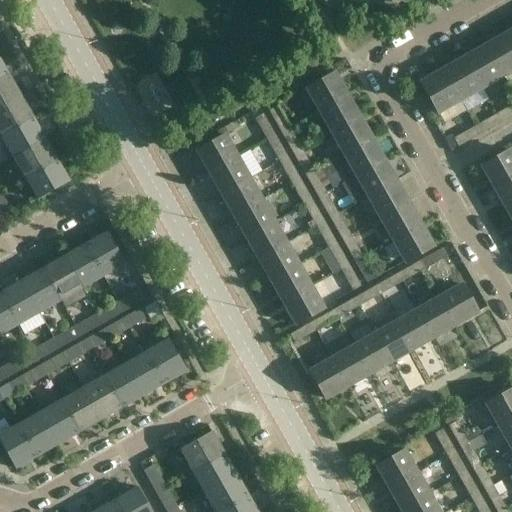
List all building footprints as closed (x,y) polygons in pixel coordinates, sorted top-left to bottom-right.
[(486,45),(503,76),(511,71),(511,41),(507,33),(486,45)] [(465,58),(482,88),(503,76),(486,45),(465,58)] [(443,70),(461,101),(482,88),(465,58),(443,70)] [(0,65),(0,79),(9,75),(3,66),(1,67),(0,65)] [(461,101),(443,70),(421,83),(438,113),(461,101)] [(334,73),(306,89),(319,111),(347,95),(334,73)] [(9,75),(0,79),(0,108),(19,98),(12,86),(14,85),(9,75)] [(163,105),(148,81),(137,87),(152,112),(163,105)] [(347,95),(319,111),(331,132),(359,116),(347,95)] [(19,98),(0,108),(0,133),(2,136),(33,118),(28,109),(26,110),(19,98)] [(511,109),(510,106),(497,114),(502,122),(511,116),(511,109)] [(278,107),(269,112),(277,125),(285,120),(278,107)] [(502,122),(497,114),(483,122),(488,130),(502,122)] [(264,115),(255,120),(263,133),(272,128),(271,128),(264,115)] [(359,116),(331,132),(343,154),(371,138),(359,116)] [(33,118),(2,136),(14,157),(43,140),(46,139),(39,128),(33,118)] [(459,148),(472,140),(467,131),(454,139),(459,148)] [(210,173),(238,157),(225,135),(197,150),(210,173)] [(293,135),(285,140),(286,142),(292,153),(301,149),(293,135)] [(371,138),(343,154),(356,176),(384,160),(371,138)] [(43,140),(14,157),(26,178),(58,160),(53,152),(46,139),(43,140)] [(280,143),(271,148),(279,161),(287,157),(280,145),(280,143)] [(301,149),(292,153),(292,154),(293,155),(300,167),(309,162),(301,149)] [(238,157),(210,173),(222,194),(250,178),(262,171),(250,150),(238,157)] [(494,188),(511,177),(511,154),(509,150),(481,166),(494,188)] [(287,157),(279,161),(287,175),(295,170),(288,158),(287,157)] [(58,160),(26,178),(39,201),(71,182),(70,181),(63,169),(58,160)] [(335,160),(320,168),(325,178),(331,189),(346,180),(340,170),(335,160)] [(384,160),(356,176),(368,198),(396,181),(384,160)] [(506,210),(511,206),(511,177),(494,188),(506,210)] [(250,178),(222,194),(234,216),(262,200),(250,178)] [(318,179),(310,184),(317,198),(326,193),(318,179)] [(396,181),(368,198),(380,219),(409,203),(396,181)] [(304,187),(296,192),(304,205),(312,200),(304,187)] [(326,193),(317,198),(325,211),(333,206),(326,193)] [(262,200),(234,216),(246,238),(274,222),(262,200)] [(312,200),(304,205),(311,219),(320,214),(312,200)] [(6,201),(0,204),(0,210),(5,220),(14,214),(6,201)] [(409,203),(380,219),(392,240),(421,225),(409,203)] [(274,222),(246,238),(258,259),(287,244),(274,222)] [(343,223),(334,228),(342,241),(350,236),(343,223)] [(421,225),(392,240),(405,263),(433,246),(421,225)] [(329,230),(321,235),(328,249),(337,244),(329,230)] [(94,240),(86,245),(105,277),(126,265),(107,233),(106,233),(94,240)] [(350,236),(342,241),(349,255),(358,250),(350,236)] [(287,244),(258,259),(270,281),(299,265),(287,244)] [(337,244),(328,249),(336,262),(344,257),(337,244)] [(76,250),(65,257),(66,259),(83,289),(105,277),(86,245),(76,250)] [(433,255),(420,262),(425,270),(446,258),(441,250),(433,255)] [(52,264),(44,269),(62,301),(83,289),(66,259),(65,257),(52,264)] [(420,262),(407,270),(411,278),(425,270),(420,262)] [(299,265),(270,281),(283,302),(311,287),(299,265)] [(368,267),(359,271),(367,285),(375,280),(368,267)] [(34,274),(22,281),(24,283),(41,313),(62,301),(44,269),(34,274)] [(354,274),(345,279),(353,293),(361,288),(354,274)] [(391,279),(377,286),(382,295),(395,287),(391,279)] [(10,288),(1,293),(20,325),(41,313),(24,283),(22,281),(10,288)] [(440,297),(456,326),(478,313),(462,285),(440,297)] [(377,286),(364,294),(368,302),(382,295),(377,286)] [(311,287),(283,302),(295,325),(323,309),(311,287)] [(127,298),(132,307),(143,301),(138,292),(127,298)] [(0,293),(0,336),(20,325),(1,293),(0,293)] [(419,310),(434,338),(456,326),(440,297),(419,310)] [(156,302),(144,308),(149,317),(151,321),(162,314),(163,313),(156,301),(156,302)] [(347,303),(333,311),(338,319),(352,312),(347,303)] [(111,307),(98,315),(103,324),(116,316),(111,307)] [(144,308),(131,316),(136,325),(149,317),(144,308)] [(397,322),(413,350),(434,338),(419,310),(397,322)] [(333,311),(320,318),(325,327),(338,319),(333,311)] [(103,324),(98,315),(85,322),(90,331),(103,324)] [(106,330),(111,339),(124,331),(119,322),(106,330)] [(375,334),(391,362),(413,350),(397,322),(375,334)] [(290,335),(279,342),(284,350),(295,343),(309,336),(304,327),(304,328),(290,335)] [(98,346),(111,339),(106,330),(93,337),(98,346)] [(66,332),(56,339),(61,348),(71,341),(66,332)] [(353,346),(370,374),(391,362),(375,334),(353,346)] [(326,347),(332,358),(348,386),(370,374),(353,346),(347,335),(326,347)] [(61,348),(56,339),(40,347),(45,356),(61,348)] [(169,340),(147,352),(165,384),(174,379),(186,372),(187,371),(169,340)] [(63,354),(69,362),(80,356),(75,347),(63,354)] [(147,352),(126,364),(142,394),(144,396),(156,389),(165,384),(147,352)] [(54,371),(69,362),(63,354),(49,362),(54,371)] [(26,355),(13,363),(18,372),(31,364),(26,355)] [(326,399),(348,386),(332,358),(310,371),(326,399)] [(18,372),(13,363),(0,370),(5,379),(18,372)] [(126,364),(105,376),(123,408),(132,403),(144,396),(142,394),(126,364)] [(21,378),(26,387),(40,379),(34,370),(21,378)] [(105,376),(83,388),(100,418),(101,420),(113,413),(123,408),(105,376)] [(14,394),(26,387),(21,378),(9,385),(14,394)] [(83,388),(62,400),(80,432),(89,427),(101,420),(100,418),(83,388)] [(499,426),(511,418),(511,388),(486,404),(499,426)] [(62,400),(41,412),(57,442),(58,444),(70,438),(80,432),(62,400)] [(41,412),(19,424),(37,456),(46,451),(58,444),(57,442),(41,412)] [(511,447),(511,418),(499,426),(511,448),(511,447)] [(457,421),(448,426),(456,439),(464,434),(457,421)] [(19,424),(0,435),(0,439),(16,468),(17,468),(29,461),(37,456),(19,424)] [(443,429),(434,434),(442,447),(450,442),(443,429)] [(212,432),(180,450),(192,472),(224,453),(219,445),(213,433),(212,432)] [(376,467),(389,489),(417,473),(405,450),(376,467)] [(474,451),(465,456),(473,469),(482,465),(474,451)] [(224,453),(192,472),(204,493),(234,476),(236,475),(229,463),(224,453)] [(460,459),(452,464),(459,478),(468,473),(460,459)] [(482,465),(473,469),(481,483),(489,478),(482,465)] [(153,468),(144,473),(151,486),(160,481),(153,468)] [(430,494),(417,473),(389,489),(401,511),(430,494)] [(468,473),(459,478),(467,491),(476,486),(468,473)] [(234,476),(204,493),(215,511),(221,511),(248,496),(243,487),(236,475),(234,476)] [(125,495),(116,500),(122,511),(151,511),(138,487),(137,488),(125,495)] [(439,511),(430,494),(401,511),(439,511)] [(498,494),(490,499),(497,511),(498,511),(506,508),(498,494)] [(248,496),(221,511),(257,511),(254,506),(248,496)] [(166,511),(171,511),(177,509),(170,497),(161,502),(166,511)] [(107,505),(94,511),(122,511),(116,500),(107,505)] [(490,511),(485,502),(476,507),(479,511),(490,511)]
